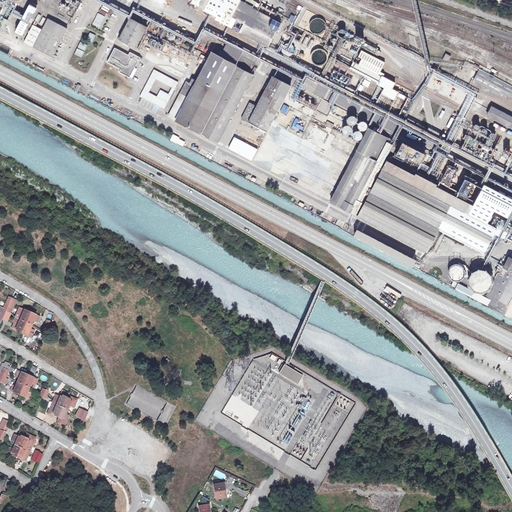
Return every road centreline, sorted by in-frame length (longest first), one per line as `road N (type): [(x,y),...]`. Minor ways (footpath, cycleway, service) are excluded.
road 1 (trunk): [(0,92),(203,201),(377,311),(446,385),(511,492)]
road 2 (secondary): [(0,73),(511,342)]
road 3 (residential): [(103,405),(97,370),(73,328),(0,276)]
road 4 (residential): [(0,343),(103,405)]
